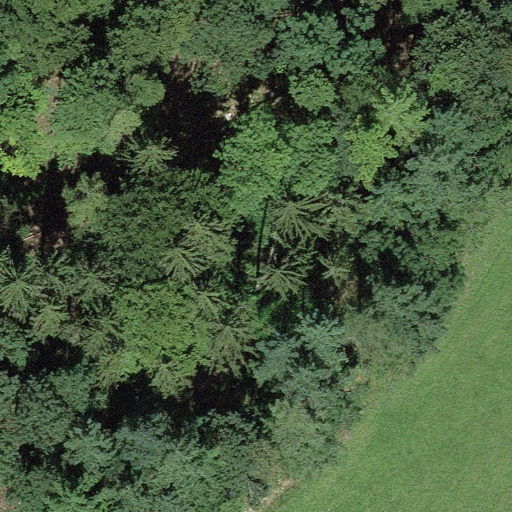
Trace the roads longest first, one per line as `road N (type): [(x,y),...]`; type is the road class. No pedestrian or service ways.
road 1 (track): [(475,233),(292,340),(0,435)]
road 2 (track): [(247,511),(312,452),(475,233),(511,208)]
road 3 (track): [(335,0),(298,17),(113,162),(0,216)]
